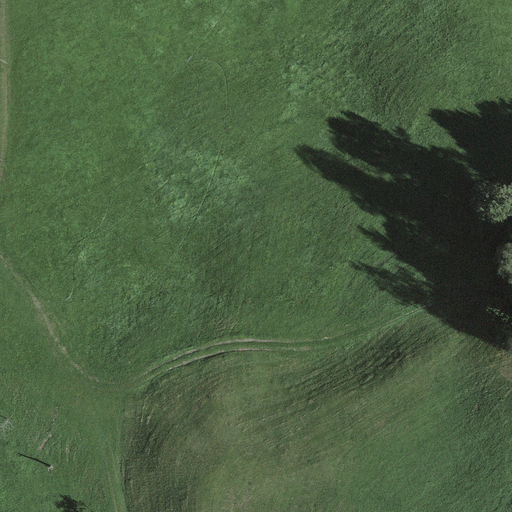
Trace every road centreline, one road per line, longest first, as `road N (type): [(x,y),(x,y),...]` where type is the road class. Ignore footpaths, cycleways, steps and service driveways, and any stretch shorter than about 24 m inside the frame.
road 1 (track): [(100,399),(209,349),(316,344),(434,302),(511,292)]
road 2 (track): [(0,259),(40,310),(61,355),(100,399),(119,511)]
